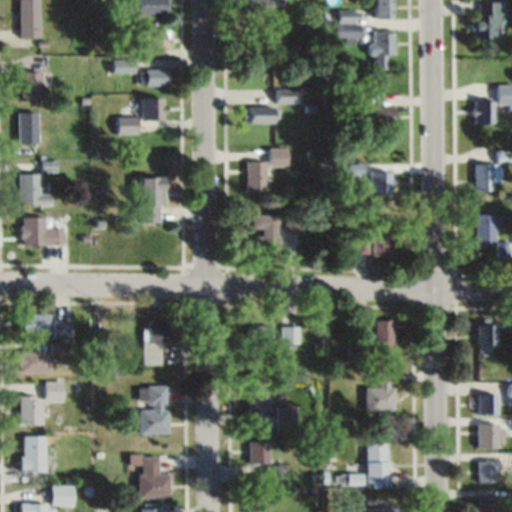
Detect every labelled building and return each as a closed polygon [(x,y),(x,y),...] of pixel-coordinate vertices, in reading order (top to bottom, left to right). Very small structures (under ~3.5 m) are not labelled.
[(37,37),(37,0),(17,0),(17,37),(37,37)] [(165,14),(164,0),(136,0),(136,14),(165,14)] [(266,0),(243,0),(244,17),(266,17),(266,0)] [(390,0),(371,0),(371,18),(390,18),(390,0)] [(472,13),(472,38),(500,38),(500,2),(479,2),(479,13),(472,13)] [(355,11),(334,11),(334,42),(355,42),(355,11)] [(143,30),(143,49),(165,49),(165,30),(143,30)] [(392,56),(392,31),(369,31),(369,39),(366,39),(366,56),(373,56),(373,68),(384,68),(384,56),(392,56)] [(110,72),(133,72),(133,59),(110,59),(110,72)] [(167,70),(140,70),(140,85),(167,85),(167,70)] [(39,72),(15,72),(15,100),(39,100),(39,72)] [(511,84),(495,85),(495,104),(511,104),(511,84)] [(300,89),(275,89),(275,104),(300,104),(300,89)] [(163,120),(163,97),(139,97),(139,120),(163,120)] [(492,101),(472,101),(472,124),(492,124),(492,101)] [(392,106),(363,106),(363,125),(392,125),(392,106)] [(244,107),(244,123),(277,123),(277,107),(244,107)] [(36,112),(17,112),(17,142),(36,142),(36,112)] [(136,116),(115,116),(115,135),(136,135),(136,116)] [(285,166),(285,147),(268,147),(268,166),(285,166)] [(245,161),(245,191),(265,191),(265,161),(245,161)] [(492,165),(472,165),(472,192),(492,192),(492,165)] [(369,194),(392,194),(392,172),(369,172),(369,194)] [(16,204),(48,204),(48,195),(37,195),(37,173),(16,173),(16,204)] [(138,222),(162,222),(162,177),(138,177),(138,222)] [(277,215),(251,215),(251,233),(252,233),(252,248),(277,248),(277,215)] [(473,216),(473,245),(497,245),(497,216),(473,216)] [(59,246),(59,227),(40,227),(40,217),(17,217),(17,245),(59,246)] [(393,238),(371,238),(371,258),(393,258),(393,238)] [(18,315),(18,336),(45,336),(45,315),(18,315)] [(141,365),(159,365),(159,343),(166,343),(166,321),(141,321),(141,365)] [(391,321),(374,321),(374,353),(391,353),(391,321)] [(68,323),(51,323),(51,339),(68,339),(68,323)] [(495,325),(475,325),(475,345),(495,345),(495,325)] [(269,326),(249,326),(249,343),(269,343),(269,326)] [(281,344),(297,344),(297,327),(281,327),(281,344)] [(45,352),(16,352),(16,373),(45,373),(45,352)] [(391,372),(377,372),(377,387),(364,387),(364,413),(391,413),(391,372)] [(58,400),(58,383),(42,383),(42,400),(58,400)] [(165,386),(137,386),(137,434),(165,434),(165,386)] [(267,412),(267,389),(249,389),(249,412),(267,412)] [(476,415),(496,415),(496,395),(476,395),(476,415)] [(17,398),(17,426),(38,426),(38,398),(17,398)] [(294,407),(275,407),(275,428),(294,428),(294,407)] [(476,448),(502,448),(502,423),(476,423),(476,448)] [(41,437),(19,437),(19,472),(41,472),(41,437)] [(387,482),(387,439),(365,439),(365,482),(387,482)] [(247,442),(247,465),(266,465),(266,442),(247,442)] [(168,498),(168,474),(156,474),(156,456),(133,456),(133,464),(137,464),(137,498),(168,498)] [(477,483),(495,483),(495,460),(477,460),(477,483)] [(69,487),(50,487),(50,506),(69,506),(69,487)] [(267,511),(267,493),(249,493),(248,511),(267,511)] [(476,511),(496,511),(497,495),(477,495),(476,511)]
